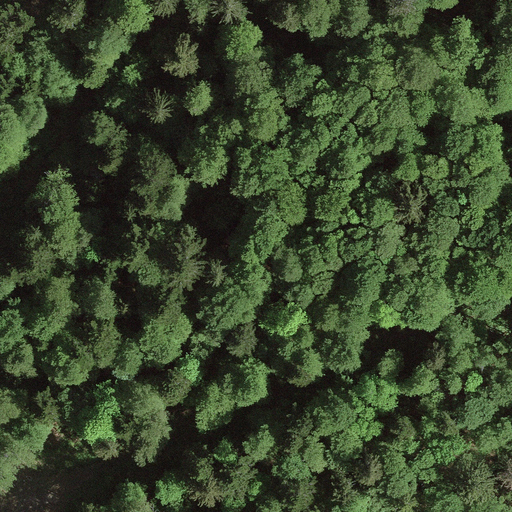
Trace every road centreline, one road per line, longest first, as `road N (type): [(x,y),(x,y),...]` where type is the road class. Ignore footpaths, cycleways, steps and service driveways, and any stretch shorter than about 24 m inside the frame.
road 1 (track): [(5,511),(391,328),(511,302)]
road 2 (track): [(174,0),(29,165),(0,222)]
